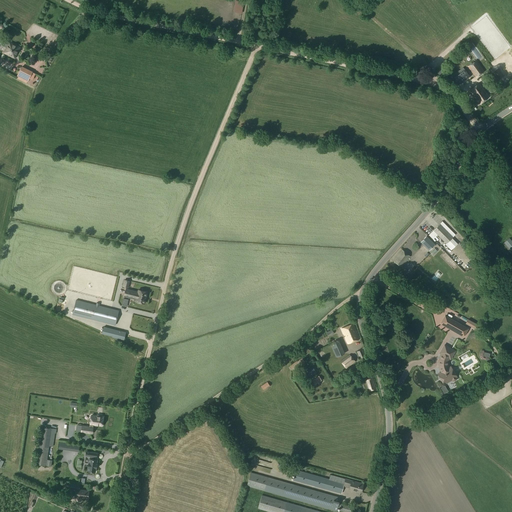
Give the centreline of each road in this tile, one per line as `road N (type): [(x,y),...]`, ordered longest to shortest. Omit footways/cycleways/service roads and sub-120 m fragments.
road 1 (track): [(118,511),(174,253),(255,45)]
road 2 (tertiary): [(372,511),(390,424),(362,326),(362,289),(428,210),(476,133),(511,108)]
road 3 (track): [(362,289),(127,457)]
road 4 (track): [(255,45),(443,84),(480,129)]
road 5 (track): [(255,45),(69,0)]
